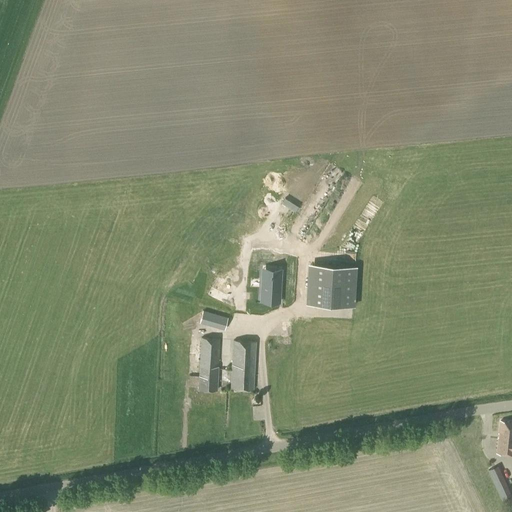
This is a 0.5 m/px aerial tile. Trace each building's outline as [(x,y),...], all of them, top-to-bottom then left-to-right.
[(375,196),(362,218),(373,225),(386,202),(375,196)] [(342,214),(352,205),(344,197),(334,207),(342,214)] [(322,229),(329,233),(334,224),(327,220),(322,229)] [(314,227),(305,241),(312,245),(320,231),(314,227)] [(211,268),(195,258),(177,286),(192,296),(211,268)] [(353,306),(355,266),(316,263),(314,304),(353,306)] [(280,303),(282,275),(263,274),(261,301),(280,303)] [(192,297),(172,297),(170,376),(191,376),(192,297)] [(225,330),(228,317),(203,310),(199,323),(225,330)] [(217,390),(219,338),(201,337),(199,389),(217,390)] [(253,389),(256,341),(233,340),(231,388),(253,389)] [(511,421),(501,421),(497,453),(511,454),(511,421)] [(499,465),(488,470),(491,476),(501,471),(499,465)] [(501,497),(511,492),(508,486),(498,491),(501,497)]
